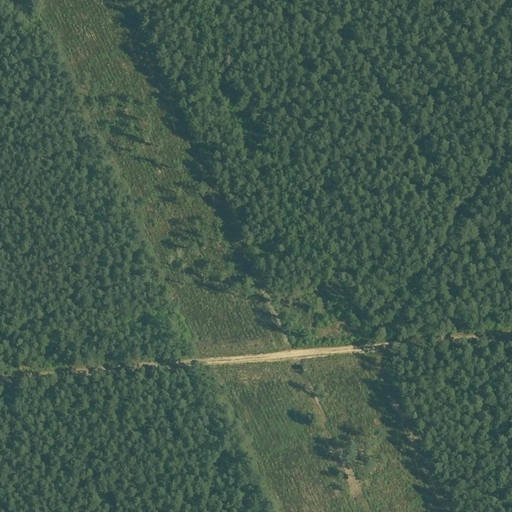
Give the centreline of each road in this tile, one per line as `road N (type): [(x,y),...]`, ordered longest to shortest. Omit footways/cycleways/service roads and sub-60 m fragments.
road 1 (track): [(116,0),(240,260),(298,361),(363,511)]
road 2 (track): [(511,340),(0,379)]
